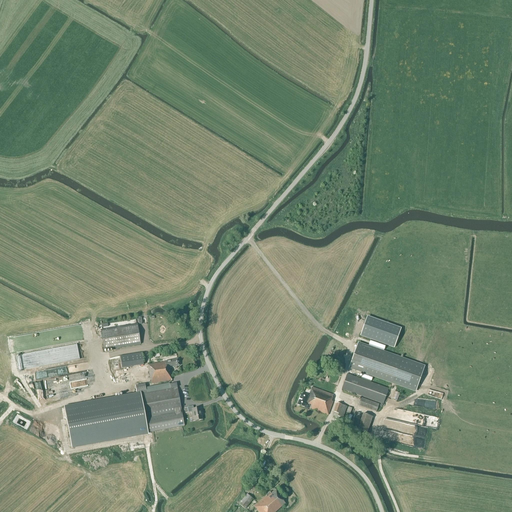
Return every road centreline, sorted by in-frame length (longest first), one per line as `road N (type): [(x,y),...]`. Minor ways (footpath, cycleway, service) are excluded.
road 1 (unclassified): [(380,511),(344,459),(244,420),(226,403),(200,328),(211,287),(352,108),(371,0)]
road 2 (unknown): [(315,448),(350,354),(348,342),(331,333)]
